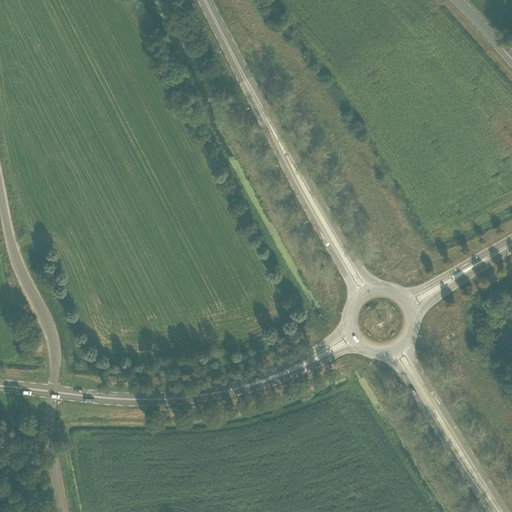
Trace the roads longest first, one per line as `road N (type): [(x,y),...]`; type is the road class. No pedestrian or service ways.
road 1 (secondary): [(52,392),(177,398),(271,378)]
road 2 (unclassified): [(52,392),(46,310),(12,246),(0,196)]
road 3 (primary): [(268,120),(353,298)]
road 4 (primary): [(372,286),(268,120)]
road 5 (primary): [(498,511),(407,344)]
road 6 (primary): [(388,356),(497,511)]
road 7 (primary): [(268,120),(207,0)]
road 8 (unclassified): [(61,511),(52,392)]
